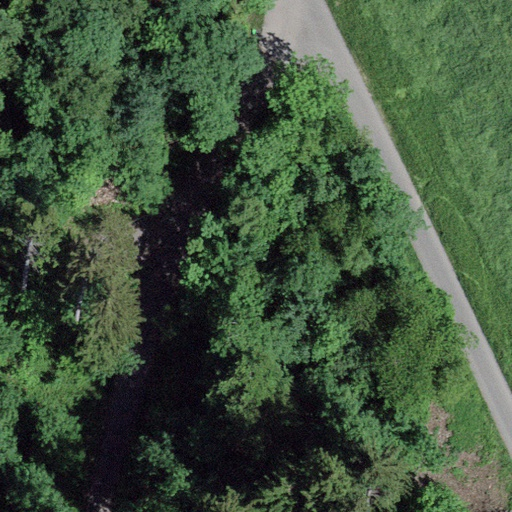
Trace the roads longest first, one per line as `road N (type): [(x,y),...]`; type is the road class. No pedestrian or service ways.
road 1 (track): [(94,511),(178,230),(236,110),(324,28)]
road 2 (track): [(324,28),(511,441)]
road 3 (track): [(178,230),(84,260),(0,268)]
